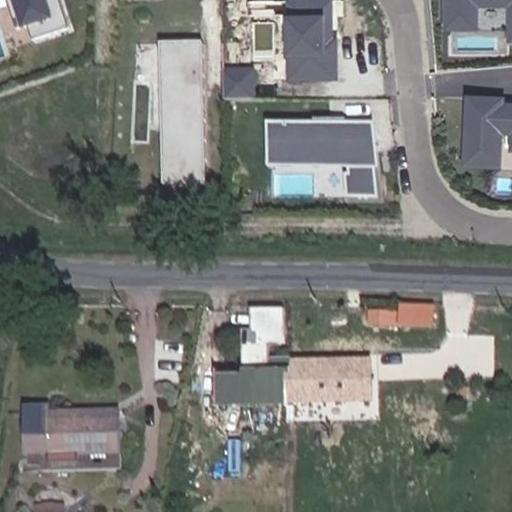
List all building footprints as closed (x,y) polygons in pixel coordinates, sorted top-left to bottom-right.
[(45,0),(7,0),(18,32),(52,21),(45,0)] [(511,0),(443,0),(444,29),(479,28),(479,7),(506,7),(507,42),(511,41),(511,0)] [(342,79),(341,54),(330,54),(330,42),(337,41),(336,2),(295,2),(296,79),(342,79)] [(203,43),(163,44),(166,185),(206,184),(203,43)] [(229,99),(259,100),(260,69),(230,68),(229,99)] [(505,96),(466,95),(464,166),(501,167),(502,133),(511,133),(511,151),(511,101),(505,101),(505,96)] [(381,170),(377,144),(352,144),(352,125),(352,121),(320,120),(320,128),(274,129),(276,167),(356,168),(355,181),(353,181),(354,201),(385,200),(381,170)] [(435,327),(435,309),(404,307),(402,326),(435,327)] [(343,404),(342,360),(271,361),(271,346),(286,346),(285,309),(251,310),(252,331),(243,331),(244,406),(343,404)] [(398,328),(399,314),(372,312),(371,326),(398,328)] [(122,455),(120,411),(51,414),(53,457),(80,457),(122,455)] [(80,464),(80,457),(53,457),(53,465),(80,464)]
